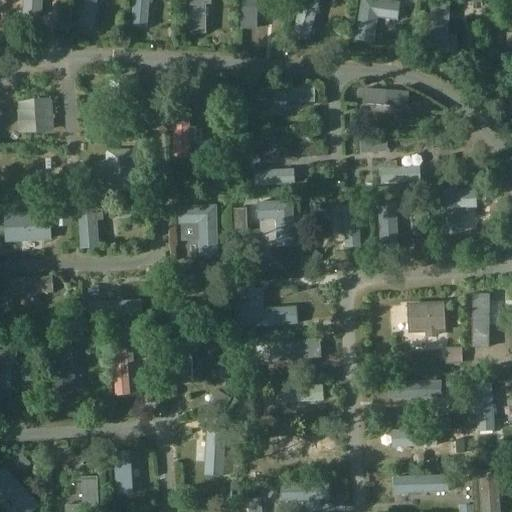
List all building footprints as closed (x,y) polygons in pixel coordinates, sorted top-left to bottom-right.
[(189,0),(189,34),(205,34),(205,6),(211,6),(210,0),(189,0)] [(371,0),(360,0),(355,42),(373,45),(377,19),(397,22),(399,4),(371,0)] [(299,104),(313,104),(313,89),(275,90),(275,104),(289,104),(289,109),(299,109),(299,104)] [(43,128),(43,107),(10,106),(10,128),(43,128)] [(90,108),(81,114),(87,124),(96,119),(90,108)] [(276,122),(297,121),(297,110),(276,110),(276,122)] [(189,129),(189,115),(174,115),(173,160),(189,160),(189,142),(195,142),(195,129),(189,129)] [(251,149),(240,141),(232,151),(244,160),(251,149)] [(130,159),(137,158),(135,143),(88,146),(89,161),(117,159),(118,171),(130,170),(130,159)] [(374,154),(373,143),(360,144),(361,154),(374,154)] [(380,173),(380,186),(418,185),(418,172),(396,172),(396,164),(385,165),(386,172),(380,173)] [(441,192),(442,235),(460,234),(460,210),(476,210),(475,191),(441,192)] [(479,191),(480,202),(491,202),(491,191),(479,191)] [(293,204),(257,206),(258,222),(277,221),(278,251),(295,250),(293,204)] [(216,207),(177,208),(177,226),(198,225),(199,258),(217,258),(216,207)] [(94,208),(77,209),(80,249),(98,248),(96,223),(102,222),(101,213),(95,214),(94,208)] [(246,218),(246,210),(233,211),(233,219),(246,218)] [(49,214),(4,216),(6,244),(50,241),(49,214)] [(173,302),(173,318),(191,319),(192,303),(173,302)] [(407,332),(437,332),(443,333),(443,305),(407,305),(407,332)] [(177,339),(177,381),(191,381),(191,353),(197,353),(197,342),(191,342),(191,339),(177,339)] [(0,345),(0,362),(15,363),(16,346),(0,345)] [(126,351),(112,352),(115,398),(130,397),(127,363),(133,363),(132,355),(127,356),(126,351)] [(459,351),(447,352),(448,363),(459,363),(459,351)] [(456,384),(446,384),(446,394),(456,393),(456,384)] [(487,452),(478,453),(479,465),(488,464),(487,452)] [(81,507),(65,507),(64,511),(97,511),(96,478),(80,479),(81,507)] [(319,501),(328,501),(327,485),(281,486),(281,502),(308,502),(308,509),(319,509),(319,501)]
